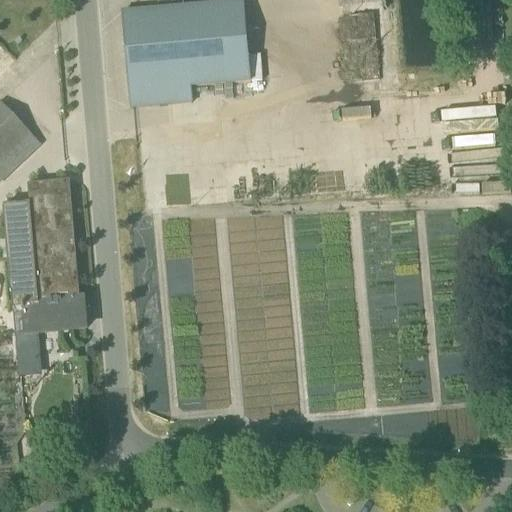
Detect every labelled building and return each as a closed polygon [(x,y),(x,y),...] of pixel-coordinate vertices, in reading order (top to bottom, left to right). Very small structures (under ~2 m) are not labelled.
[(244,4),(122,15),(130,110),(190,105),(189,90),(250,85),(244,4)] [(262,79),(261,57),(250,57),(251,80),(262,79)] [(0,183),(39,147),(1,105),(0,105),(0,183)] [(24,308),(80,303),(70,184),(28,188),(30,207),(4,209),(14,313),(25,312),(24,308)] [(24,308),(25,312),(27,336),(86,331),(83,303),(80,303),(24,308)]
